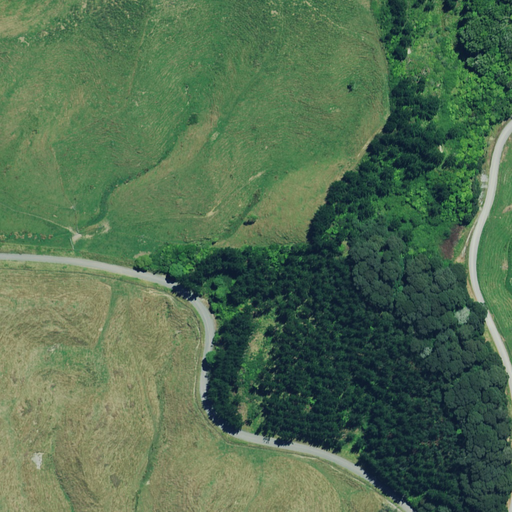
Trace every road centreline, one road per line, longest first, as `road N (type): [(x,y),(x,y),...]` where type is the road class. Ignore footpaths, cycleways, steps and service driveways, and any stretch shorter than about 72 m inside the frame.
road 1 (unclassified): [(0,261),(95,263),(185,289),(200,302),(208,328),(217,411),(244,435),(290,446),(418,511)]
road 2 (unclassified): [(511,376),(475,307),(476,240),(511,143)]
